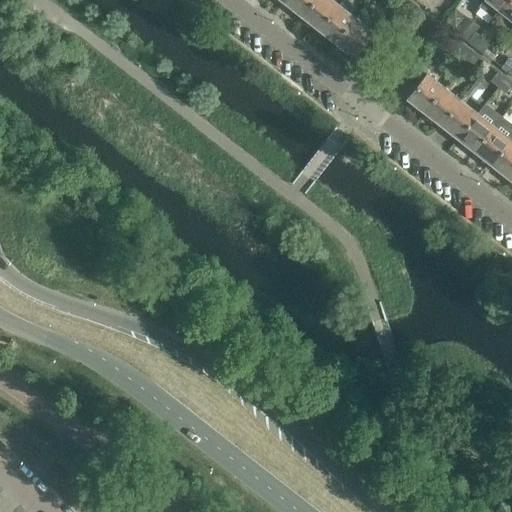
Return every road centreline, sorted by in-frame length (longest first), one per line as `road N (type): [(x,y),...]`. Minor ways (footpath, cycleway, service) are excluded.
road 1 (secondary): [(388,511),(195,351),(26,287),(0,267)]
road 2 (secondary): [(0,316),(99,357),(299,511)]
road 3 (residential): [(511,226),(362,109)]
road 4 (residential): [(362,109),(223,0)]
road 5 (residential): [(362,109),(447,0)]
